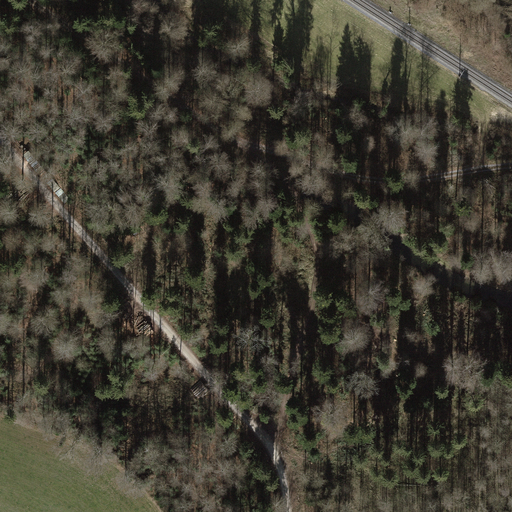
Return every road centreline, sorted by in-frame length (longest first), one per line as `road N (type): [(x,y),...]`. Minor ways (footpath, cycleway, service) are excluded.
road 1 (track): [(292,511),(274,453),(0,140)]
road 2 (track): [(242,146),(289,184),(315,241),(274,453)]
road 3 (track): [(511,168),(370,180),(242,146)]
road 4 (track): [(29,0),(242,146)]
